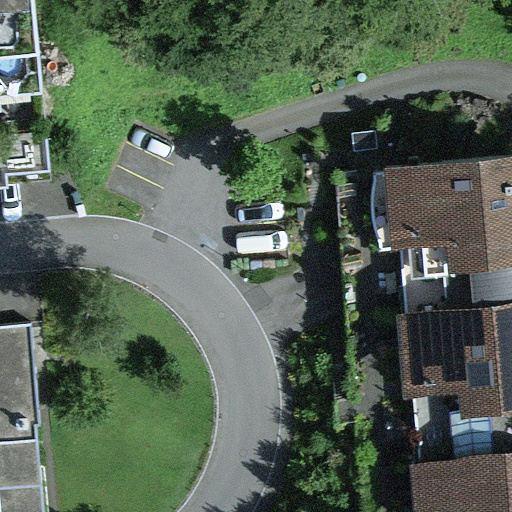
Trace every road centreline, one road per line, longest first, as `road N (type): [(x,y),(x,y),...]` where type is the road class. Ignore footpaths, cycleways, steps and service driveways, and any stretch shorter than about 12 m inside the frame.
road 1 (residential): [(161,253),(207,162),(292,116),(454,69),(511,76)]
road 2 (residential): [(221,511),(249,453),(251,376),(220,304),(161,253)]
road 3 (residential): [(161,253),(61,238),(0,243)]
